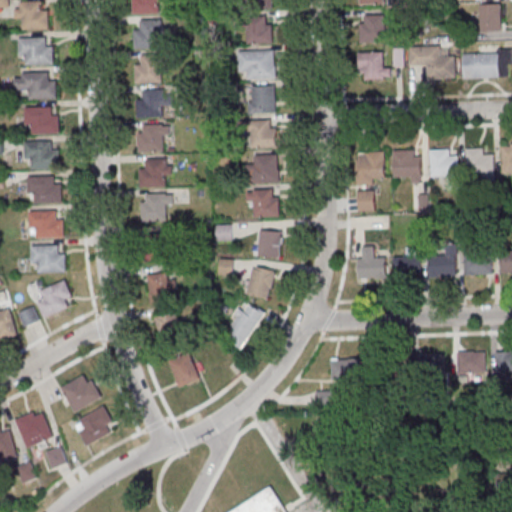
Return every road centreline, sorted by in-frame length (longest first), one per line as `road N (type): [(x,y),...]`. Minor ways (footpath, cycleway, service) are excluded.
road 1 (residential): [(163,444),(249,397),(289,349),(317,289),(325,218),(315,0)]
road 2 (residential): [(163,444),(128,366),(105,270),(91,0)]
road 3 (residential): [(511,312),(305,319)]
road 4 (residential): [(320,115),(511,108)]
road 5 (residential): [(114,323),(0,382)]
road 6 (residential): [(60,511),(163,444)]
